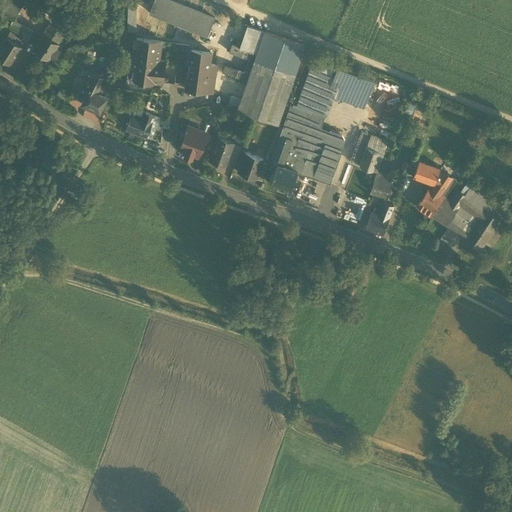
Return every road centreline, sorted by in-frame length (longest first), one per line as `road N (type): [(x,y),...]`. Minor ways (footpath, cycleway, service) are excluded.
road 1 (secondary): [(0,80),(100,142),(388,250),(511,307)]
road 2 (unclassified): [(219,0),(511,120)]
road 3 (track): [(0,294),(100,142)]
